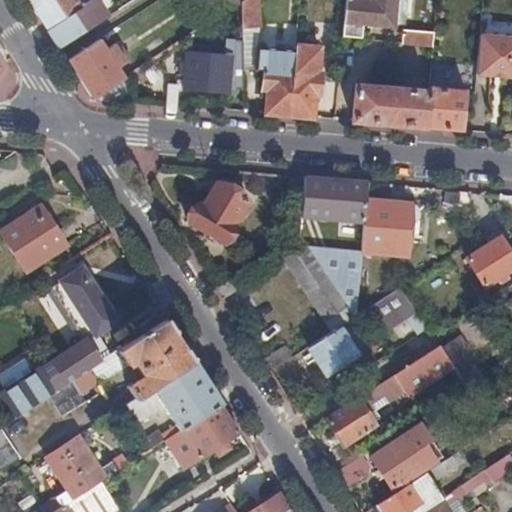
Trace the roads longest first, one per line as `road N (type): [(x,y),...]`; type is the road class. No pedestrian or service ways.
road 1 (tertiary): [(76,129),(322,511)]
road 2 (tertiary): [(511,166),(76,129)]
road 3 (tertiary): [(0,13),(76,129)]
